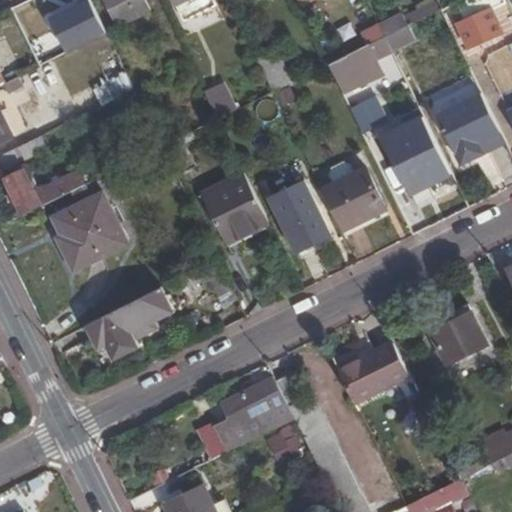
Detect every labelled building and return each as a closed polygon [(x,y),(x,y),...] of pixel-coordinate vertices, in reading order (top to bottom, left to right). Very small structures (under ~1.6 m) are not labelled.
[(91,0),(87,0),(52,16),(68,49),(106,31),(91,0)] [(152,12),(146,0),(103,0),(118,29),(152,12)] [(216,0),(185,0),(179,3),(187,20),(219,4),(216,0)] [(296,0),(301,9),(318,0),(296,0)] [(464,0),(472,14),(454,22),(455,24),(468,50),(473,48),(481,64),(484,70),(506,60),(495,38),(506,32),(495,9),(506,4),(503,0),(464,0)] [(455,24),(448,28),(461,53),(468,50),(455,24)] [(409,25),(386,37),(393,52),(417,41),(409,25)] [(391,53),(383,37),(328,64),(336,80),(344,96),(386,77),(378,59),(391,53)] [(289,83),(294,81),(278,48),(258,58),(274,91),(276,90),(289,83)] [(468,69),(481,64),(473,48),(468,50),(461,53),(468,69)] [(131,72),(96,86),(103,103),(138,89),(131,72)] [(10,92),(24,84),(21,76),(6,84),(10,92)] [(289,83),(276,90),(285,107),(298,101),(289,83)] [(206,93),(219,118),(236,110),(223,85),(206,93)] [(497,127),(496,126),(480,93),(436,115),(460,164),(483,153),(477,143),(499,132),(497,127)] [(0,142),(14,136),(0,106),(0,142)] [(483,153),(504,143),(499,132),(477,143),(483,153)] [(40,135),(0,154),(0,175),(4,173),(2,169),(46,148),(40,135)] [(164,146),(179,175),(199,166),(184,136),(164,146)] [(329,175),(334,184),(356,173),(352,164),(345,162),(332,168),(329,175)] [(7,179),(24,214),(87,183),(81,171),(38,193),(35,185),(38,184),(28,163),(16,169),(18,173),(7,179)] [(323,190),(343,230),(385,209),(365,168),(356,173),(334,184),(323,190)] [(388,183),(404,215),(431,202),(415,170),(388,183)] [(241,235),(270,221),(245,172),(201,194),(221,235),(237,227),(241,235)] [(76,268),(130,241),(106,192),(55,217),(62,233),(58,235),(76,268)] [(333,237),(314,197),(279,214),(299,254),(333,237)] [(239,298),(221,261),(207,267),(225,305),(239,298)] [(175,311),(164,288),(90,324),(102,347),(109,344),(116,357),(140,346),(133,332),(175,311)] [(447,365),(487,345),(471,314),(431,334),(447,365)] [(337,368),(355,403),(410,376),(394,344),(364,358),(363,355),(337,368)] [(291,373),(276,380),(285,399),(289,406),(304,399),(291,373)] [(282,426),(272,405),(268,397),(273,394),(267,383),(262,385),(261,383),(241,393),(243,396),(224,406),(236,430),(260,419),(267,433),(282,426)] [(289,406),(285,399),(272,405),(282,426),(295,419),(292,411),(289,406)] [(372,511),(315,400),(292,411),(295,419),(324,476),(341,511),(372,511)] [(482,440),(493,462),(511,453),(511,431),(507,434),(505,429),(482,440)] [(511,453),(493,462),(499,475),(511,467),(511,453)] [(423,493),(460,475),(451,458),(434,466),(430,458),(410,468),(423,493)] [(461,478),(444,486),(449,497),(467,489),(461,478)] [(167,510),(168,511),(215,511),(206,491),(167,510)] [(467,511),(461,500),(435,511),(467,511)]
